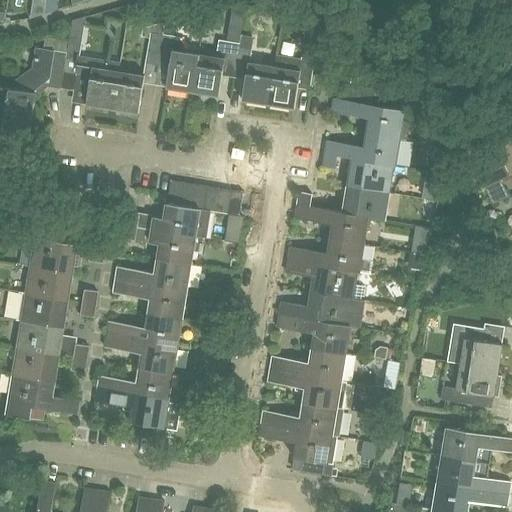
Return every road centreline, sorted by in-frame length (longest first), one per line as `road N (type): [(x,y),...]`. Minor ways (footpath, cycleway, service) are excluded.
road 1 (residential): [(227,479),(273,185),(258,175),(73,143)]
road 2 (residential): [(227,479),(45,451),(0,456)]
